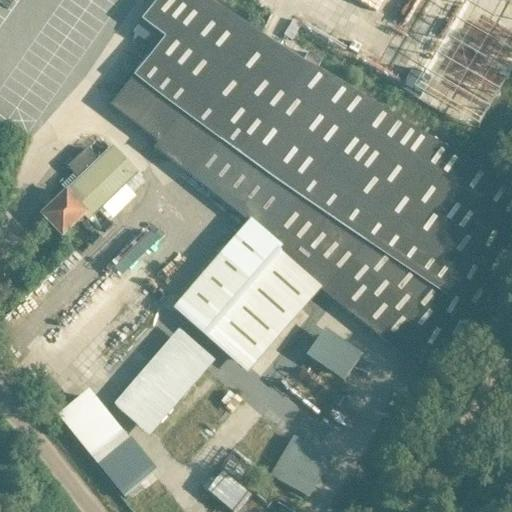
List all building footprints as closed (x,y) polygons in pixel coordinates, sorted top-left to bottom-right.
[(198,0),(160,0),(142,23),(165,40),(113,104),(157,138),(154,142),(158,145),(249,32),(198,0)] [(511,0),(463,0),(410,94),(474,131),(511,66),(511,0)] [(0,133),(1,135),(68,51),(17,11),(0,32),(0,133)] [(511,267),(511,193),(249,32),(158,145),(247,215),(327,278),(446,373),(511,267)] [(50,210),(42,217),(62,237),(68,232),(85,215),(89,219),(96,213),(104,206),(136,175),(112,150),(101,161),(87,147),(67,166),(81,180),(57,203),(50,210)] [(327,278),(247,215),(172,304),(246,371),(327,278)] [(152,228),(112,264),(124,277),(164,241),(152,228)] [(362,351),(324,324),(306,349),(344,376),(362,351)] [(177,327),(114,401),(151,432),(214,358),(177,327)] [(96,461),(128,436),(89,387),(57,412),(96,461)] [(331,457),(292,434),(269,472),(308,495),(331,457)] [(96,461),(121,494),(155,468),(129,435),(128,436),(96,461)] [(238,451),(224,470),(238,480),(251,461),(238,451)] [(226,472),(210,492),(235,511),(241,511),(255,496),(226,472)]
